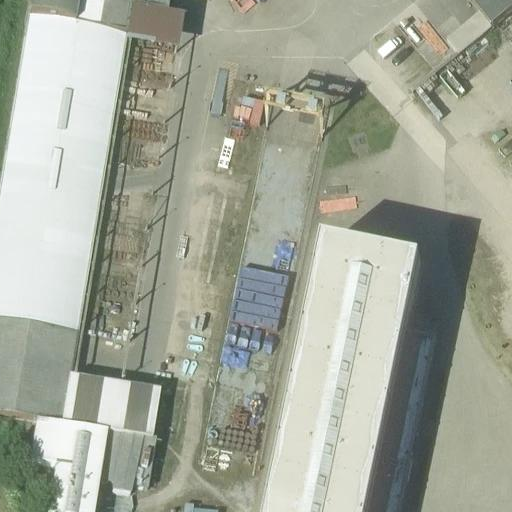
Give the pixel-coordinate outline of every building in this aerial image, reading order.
[(31,0),(27,21),(28,22),(0,197),(0,325),(77,338),(129,13),(166,20),(167,0),(31,0)] [(511,0),(466,0),(492,31),(511,14),(511,0)] [(324,254),(270,511),(370,511),(407,338),(421,272),(324,254)] [(0,325),(0,419),(37,425),(62,429),(70,382),(77,338),(0,325)] [(407,338),(370,511),(401,511),(437,345),(407,338)] [(160,396),(70,382),(62,429),(63,429),(106,436),(106,434),(108,435),(153,442),(160,396)] [(62,429),(37,425),(31,466),(56,470),(63,429),(62,429)] [(106,436),(63,429),(56,470),(49,511),(94,511),(97,496),(98,496),(100,484),(108,435),(106,434),(106,436)] [(153,442),(108,435),(100,484),(132,489),(149,492),(157,443),(153,442)] [(132,489),(115,486),(114,495),(131,497),(132,489)]
